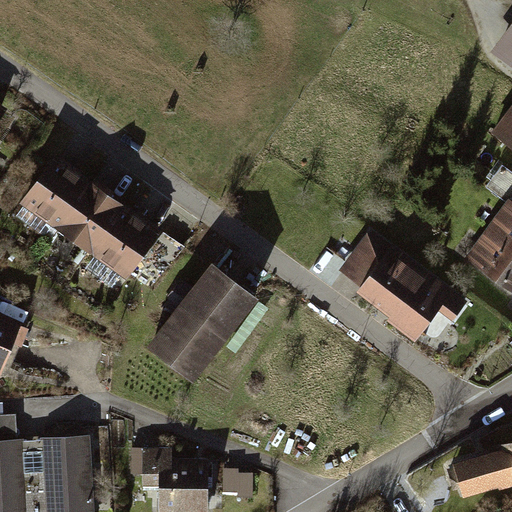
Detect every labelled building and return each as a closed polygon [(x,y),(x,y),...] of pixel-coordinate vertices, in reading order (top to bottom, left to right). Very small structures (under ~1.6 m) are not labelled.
[(511,31),(495,53),(511,65),(511,31)] [(0,125),(11,108),(0,100),(0,125)] [(511,114),(497,135),(511,145),(511,203),(471,260),(511,289),(511,114)] [(167,233),(60,155),(23,205),(130,283),(167,233)] [(474,306),(375,232),(344,273),(367,291),(363,297),(423,342),(440,320),(456,331),(474,306)] [(263,300),(218,266),(153,351),(198,385),(263,300)] [(27,324),(0,312),(0,379),(4,381),(27,324)] [(22,415),(0,416),(0,511),(97,511),(94,437),(23,441),(22,415)] [(177,449),(133,450),(133,474),(145,473),(146,485),(164,485),(165,511),(215,511),(214,458),(177,459),(177,449)] [(511,449),(452,466),(463,503),(511,489),(511,449)]
